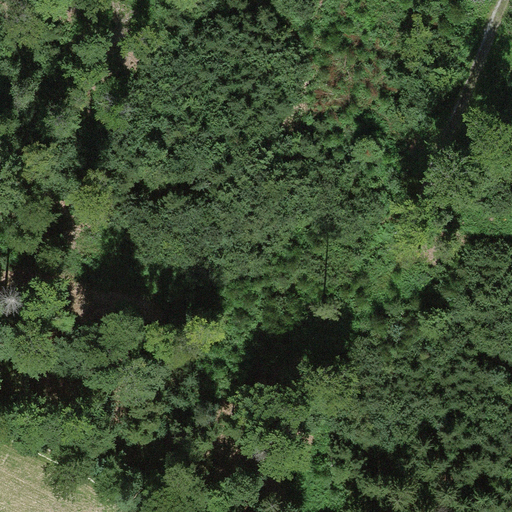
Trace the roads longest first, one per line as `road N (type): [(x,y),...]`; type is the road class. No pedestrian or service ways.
road 1 (track): [(504,0),(300,481)]
road 2 (track): [(137,511),(131,492),(0,425)]
